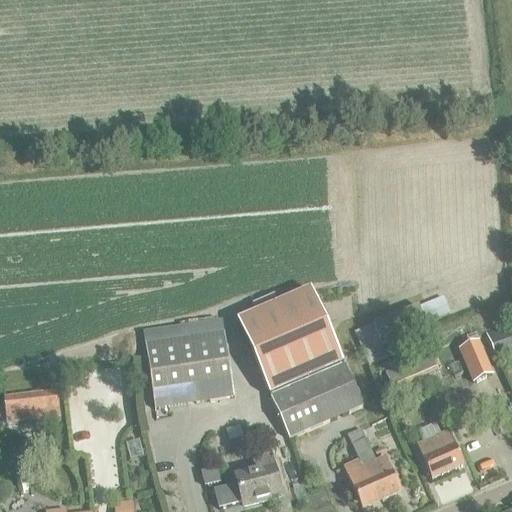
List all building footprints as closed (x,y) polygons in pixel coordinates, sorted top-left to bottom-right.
[(310,293),(277,307),(311,384),(344,370),(335,350),(310,293)] [(353,334),(368,367),(387,359),(380,342),(449,315),(443,299),(353,334)] [(248,352),(270,402),(311,384),(277,307),(238,324),(248,352)] [(222,323),(143,335),(145,347),(147,364),(151,394),(154,411),(233,400),(231,383),(224,335),(222,323)] [(511,325),(485,336),(493,358),(511,350),(511,325)] [(471,336),(398,369),(385,375),(391,389),(477,351),(471,336)] [(311,384),(270,402),(287,441),(361,409),(344,370),(311,384)] [(3,400),(7,427),(60,421),(57,393),(3,400)] [(353,448),(352,449),(359,464),(342,471),(360,511),(364,511),(401,496),(385,461),(375,465),(361,432),(348,438),(353,448)] [(416,448),(431,482),(463,468),(447,434),(416,448)] [(126,447),(130,462),(143,459),(139,443),(126,447)] [(383,450),(374,454),(376,460),(385,456),(383,450)] [(236,487),(213,493),(218,511),(219,511),(242,506),(243,510),(280,499),(270,463),(255,467),(257,475),(235,481),(236,487)] [(218,471),(201,475),(205,489),(221,485),(218,471)] [(132,501),(112,504),(113,511),(133,511),(132,501)]
